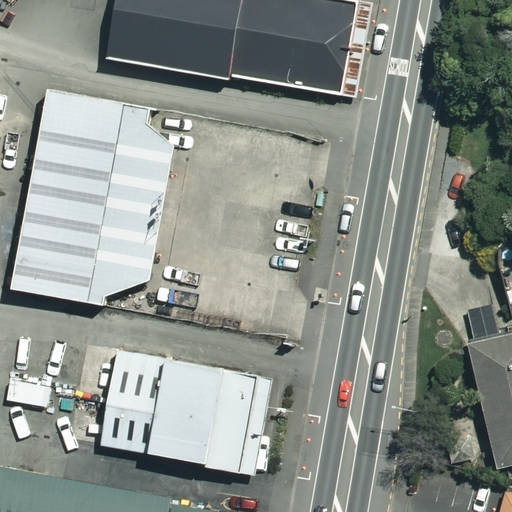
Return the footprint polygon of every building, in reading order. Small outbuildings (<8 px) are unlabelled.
[(127,0),(114,67),(332,111),(352,11),(296,0),(127,0)] [(139,102),(48,84),(7,286),(98,304),(139,102)] [(511,329),(498,332),(492,301),(461,308),(468,338),(464,339),(492,466),(511,461),(511,329)] [(256,384),(120,357),(100,458),(235,485),(256,384)] [(56,391),(15,386),(12,409),(53,414),(56,391)] [(169,511),(0,478),(0,511),(169,511)] [(511,511),(511,491),(504,489),(497,511),(511,511)]
